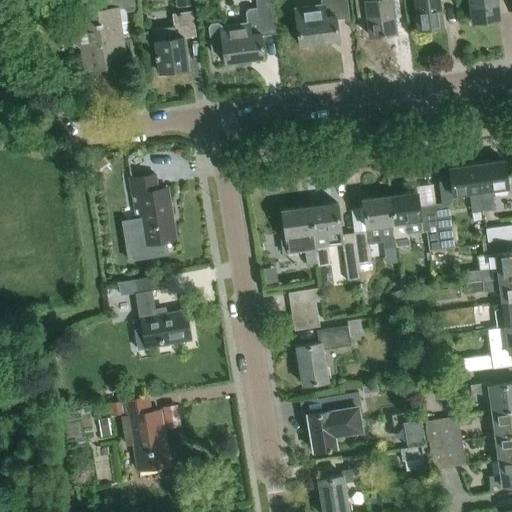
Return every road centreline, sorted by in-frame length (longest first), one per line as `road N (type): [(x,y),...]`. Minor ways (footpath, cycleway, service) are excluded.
road 1 (unclassified): [(280,511),(215,116)]
road 2 (unclassified): [(215,116),(511,79)]
road 3 (track): [(0,330),(72,319),(90,308),(80,134)]
road 4 (residential): [(80,134),(215,116)]
